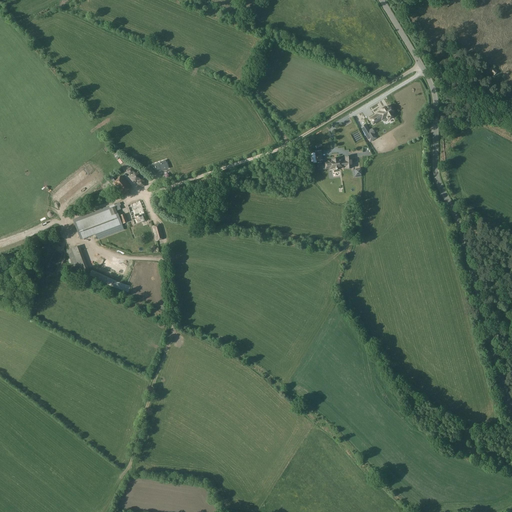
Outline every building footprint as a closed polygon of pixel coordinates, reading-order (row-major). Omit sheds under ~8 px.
[(489,70),(495,76),(499,72),(493,66),(489,70)] [(378,114),(370,119),(373,124),(381,119),(382,120),(386,117),(388,120),(393,117),(391,114),(394,113),(390,106),(385,108),(385,107),(384,108),(385,109),(382,110),(382,109),(380,110),(380,111),(377,113),(378,114)] [(366,139),(357,122),(359,121),(356,116),(361,113),(360,111),(340,121),(353,145),(366,139)] [(373,134),(371,130),(369,131),(365,125),(361,127),(370,142),(375,138),(373,134)] [(328,161),(328,162),(324,162),(325,169),(329,169),(333,169),(333,170),(340,169),(339,168),(343,167),(346,166),(346,168),(352,168),(351,157),(345,157),(345,161),(343,161),(342,159),(338,160),(338,159),(336,159),(336,160),(334,160),(334,159),(332,160),(332,161),(328,161)] [(132,176),(131,181),(136,182),(138,173),(131,172),(132,168),(128,167),(126,175),(132,176)] [(112,183),(120,193),(122,195),(132,187),(122,176),(112,183)] [(140,201),(127,206),(134,225),(147,220),(140,201)] [(118,203),(112,205),(73,220),(84,248),(124,233),(116,211),(121,209),(119,206),(119,205),(118,203)] [(119,216),(122,224),(128,222),(125,214),(119,216)] [(160,224),(152,226),(156,242),(164,240),(160,224)] [(78,247),(67,250),(75,273),(86,270),(78,247)]
